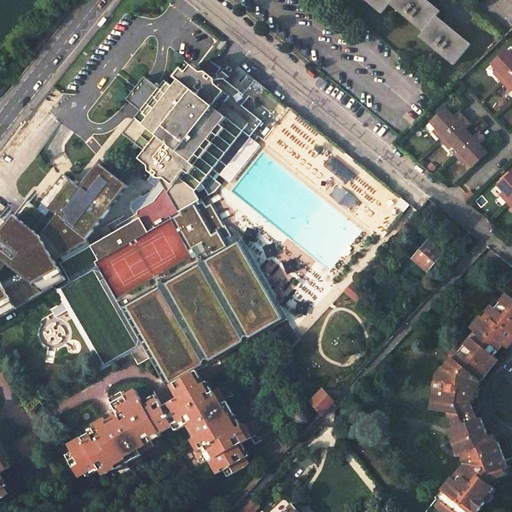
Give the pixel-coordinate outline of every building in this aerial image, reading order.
[(361,0),(379,15),(387,5),(421,33),(417,38),(452,66),(470,44),(449,28),(435,16),(439,11),(425,0),(361,0)] [(511,57),(505,50),(490,64),(496,70),(493,73),(501,81),(511,70),(511,57)] [(203,187),(227,157),(244,136),(248,139),(261,123),(240,106),(246,98),(226,81),(212,82),(196,69),(178,90),(168,81),(162,89),(154,98),(144,111),(125,133),(147,151),(141,158),(149,165),(149,171),(159,179),(178,213),(199,201),(196,195),(203,187)] [(511,70),(501,81),(509,90),(511,87),(511,70)] [(146,76),(128,98),(135,104),(144,111),(154,98),(162,89),(153,82),(146,76)] [(452,116),(444,107),(430,121),(435,127),(432,130),(440,139),(463,117),(457,111),(452,116)] [(469,124),(463,117),(440,139),(448,148),(451,145),(457,151),(472,137),(464,129),(469,124)] [(261,123),(248,139),(251,142),(264,126),(261,123)] [(477,132),(472,137),(457,151),(454,154),(463,163),(466,161),(472,167),(486,153),(479,145),(484,140),(477,132)] [(234,163),(251,142),(248,139),(244,136),(227,157),(234,163)] [(226,173),(234,163),(227,157),(203,187),(205,189),(210,185),(214,193),(226,179),(220,174),(223,171),(226,173)] [(87,239),(110,211),(109,210),(128,186),(99,163),(81,187),(77,185),(73,182),(65,175),(37,209),(26,200),(8,223),(0,216),(0,317),(53,287),(47,277),(60,269),(55,260),(89,241),(87,239)] [(198,370),(287,319),(241,240),(235,242),(211,203),(204,206),(200,200),(199,201),(178,213),(159,179),(152,173),(147,179),(153,185),(155,188),(153,193),(136,203),(134,208),(141,219),(92,247),(62,264),(71,281),(57,289),(102,369),(143,346),(166,388),(171,385),(175,383),(194,372),(198,370)] [(464,202),(473,195),(469,190),(464,194),(464,202)] [(443,253),(428,242),(413,260),(428,272),(443,253)] [(344,290),(360,304),(367,297),(351,282),(344,290)] [(511,299),(506,294),(494,308),(491,305),(485,312),(487,313),(482,318),(480,316),(470,329),(474,333),(458,352),(455,349),(450,356),(452,357),(444,368),(443,367),(436,375),(434,381),(435,382),(433,390),(434,390),(430,410),(448,413),(454,428),(448,430),(458,456),(461,455),(465,464),(452,478),(453,478),(436,498),(442,502),(437,508),(442,511),(475,511),(484,502),(488,505),(493,497),(493,494),(496,490),(489,484),(491,480),(504,475),(502,469),(507,467),(504,461),(490,444),(497,441),(480,418),(476,419),(468,402),(473,400),(477,393),(474,393),(479,382),(497,360),(485,350),(489,345),(497,350),(501,345),(506,349),(511,341),(511,299)] [(343,318),(330,305),(293,345),(291,347),(291,362),(293,361),(303,350),(305,351),(321,336),(325,331),(328,333),(343,318)] [(310,376),(293,361),(291,362),(281,372),(299,389),(304,382),(310,376)] [(364,368),(358,363),(338,384),(344,389),(364,368)] [(194,373),(201,386),(206,383),(198,370),(194,372),(194,373)] [(150,438),(161,432),(162,433),(174,426),(175,428),(186,421),(188,425),(196,437),(192,440),(200,452),(202,450),(209,446),(217,458),(211,462),(218,474),(224,471),(231,467),(235,473),(250,464),(246,458),(239,445),(243,442),(253,436),(246,425),(242,427),(238,429),(231,417),(230,417),(223,405),(229,402),(221,389),(215,392),(212,394),(206,383),(201,386),(194,373),(194,372),(175,383),(175,384),(179,391),(176,393),(179,399),(170,404),(171,407),(165,411),(163,408),(158,400),(146,407),(143,403),(140,397),(135,399),(132,393),(124,397),(116,402),(122,413),(117,416),(105,422),(103,418),(91,425),(94,429),(97,435),(85,443),(82,439),(69,446),(73,454),(76,459),(69,463),(78,478),(85,475),(98,467),(100,471),(103,476),(116,469),(114,466),(126,459),(125,458),(138,450),(140,454),(154,446),(152,441),(150,438)] [(215,392),(209,382),(206,383),(212,394),(215,392)] [(316,396),(304,382),(299,389),(310,403),(316,396)] [(333,401),(322,390),(316,396),(310,403),(320,413),(321,415),(333,401)] [(118,395),(108,401),(117,416),(122,413),(116,402),(124,397),(123,394),(122,393),(118,395)] [(156,396),(143,403),(146,407),(158,400),(156,396)] [(236,415),(229,402),(223,405),(230,417),(231,417),(236,415)] [(231,417),(238,429),(242,427),(236,415),(231,417)] [(177,431),(188,425),(186,421),(175,428),(177,431)] [(88,435),(82,439),(85,443),(97,435),(94,429),(87,433),(88,435)] [(152,441),(163,435),(162,433),(161,432),(150,438),(152,441)] [(250,455),(243,442),(239,445),(246,458),(250,455)] [(202,450),(206,456),(207,455),(211,462),(217,458),(209,446),(202,450)] [(129,464),(142,456),(140,454),(138,450),(125,458),(126,459),(129,464)] [(76,459),(73,454),(66,458),(69,463),(76,459)] [(117,471),(129,464),(126,459),(114,466),(116,469),(117,471)] [(87,478),(100,471),(98,467),(85,475),(87,478)] [(231,467),(224,471),(228,477),(235,473),(231,467)] [(252,499),(240,511),(253,511),(259,506),(252,499)]
